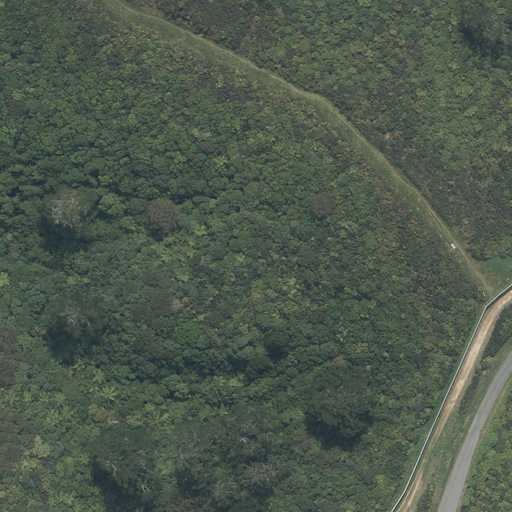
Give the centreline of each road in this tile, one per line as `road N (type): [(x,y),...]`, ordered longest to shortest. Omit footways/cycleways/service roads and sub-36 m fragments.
road 1 (track): [(490,303),(343,107),(119,0)]
road 2 (unclassified): [(511,359),(442,511)]
